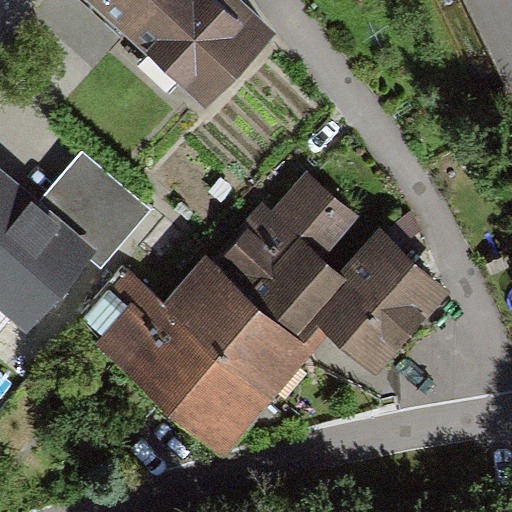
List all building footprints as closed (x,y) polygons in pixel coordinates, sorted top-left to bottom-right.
[(106,0),(205,91),(275,17),(256,0),(106,0)] [(84,143),(46,189),(0,150),(0,292),(29,316),(86,247),(102,260),(152,199),(84,143)] [(101,328),(98,331),(226,440),(332,317),(316,303),(350,263),(328,245),(361,207),(308,162),(271,205),(261,196),(219,246),(207,236),(165,285),(127,253),(79,309),(101,328)] [(332,317),(378,357),(451,273),(382,211),(351,249),(350,263),(316,303),(332,317)] [(317,511),(294,496),(283,511),(317,511)]
